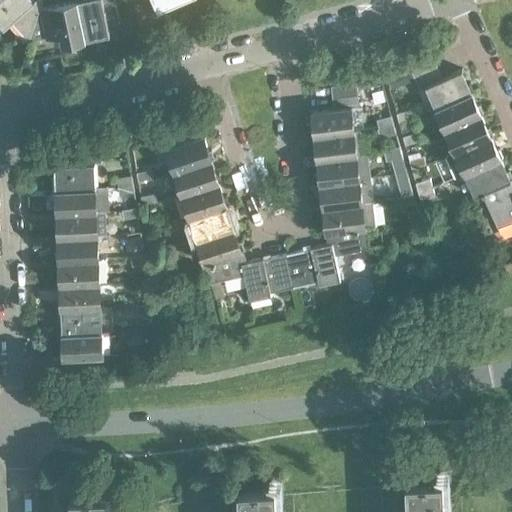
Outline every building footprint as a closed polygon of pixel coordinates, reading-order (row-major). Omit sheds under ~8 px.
[(0,0),(0,19),(6,26),(12,20),(28,39),(42,0),(35,0),(35,1),(34,0),(0,0)] [(42,0),(28,39),(29,40),(59,34),(61,44),(86,39),(78,0),(73,0),(53,4),(53,5),(49,6),(48,0),(42,0)] [(78,0),(86,39),(111,34),(106,14),(117,11),(114,0),(78,0)] [(179,0),(154,0),(158,9),(179,0)] [(415,77),(438,67),(433,56),(410,67),(415,77)] [(438,67),(415,77),(419,87),(426,84),(436,107),(473,90),(463,67),(442,76),(438,67)] [(394,72),(385,74),(389,86),(398,83),(394,72)] [(370,78),(357,82),(357,89),(372,85),(370,78)] [(333,97),(358,94),(357,89),(357,82),(331,85),(333,97)] [(482,112),(473,90),(436,107),(445,128),(482,112)] [(358,94),(333,97),(334,109),(312,111),(315,135),(355,131),(352,106),(359,105),(358,94)] [(413,117),(411,108),(396,112),(399,121),(405,119),(413,117)] [(482,112),(445,128),(455,150),(492,134),(482,112)] [(379,126),(393,122),(391,115),(376,119),(379,126)] [(156,138),(181,129),(178,119),(153,128),(156,138)] [(405,119),(399,121),(402,132),(410,130),(405,119)] [(393,122),(379,126),(381,135),(396,131),(393,122)] [(181,129),(156,138),(160,150),(166,148),(174,170),(213,158),(205,134),(185,141),(181,129)] [(362,153),(359,130),(355,131),(315,135),(318,159),(358,153),(362,153)] [(418,131),(403,136),(405,145),(420,140),(418,131)] [(465,172),(502,156),(503,155),(493,133),(492,134),(455,150),(446,155),(456,177),(465,173),(465,172)] [(76,149),(101,149),(101,138),(75,139),(76,149)] [(395,171),(406,168),(402,154),(400,146),(385,150),(388,159),(391,172),(395,171)] [(55,188),(96,186),(95,162),(102,162),(101,149),(76,149),(77,162),(54,163),(55,188)] [(358,155),(318,159),(318,164),(320,183),(361,178),(371,177),(367,152),(362,153),(358,153),(358,155)] [(424,155),(411,158),(414,167),(426,163),(424,155)] [(475,195),(482,192),(511,178),(511,177),(502,156),(465,172),(475,195)] [(221,181),(213,158),(174,170),(182,193),(221,181)] [(406,168),(395,171),(401,195),(412,192),(408,177),(406,168)] [(153,177),(152,169),(137,171),(138,180),(153,177)] [(118,185),(133,183),(131,174),(117,177),(118,185)] [(361,178),(320,183),(321,190),(322,199),(323,206),(364,202),(373,201),(374,201),(371,177),(361,178)] [(418,190),(432,186),(430,178),(416,182),(418,190)] [(511,178),(482,192),(492,213),(498,227),(511,221),(511,178)] [(189,216),(227,204),(228,203),(221,181),(182,193),(183,198),(189,216)] [(133,183),(118,185),(120,194),(134,191),(133,183)] [(96,186),(55,188),(57,212),(97,210),(96,186)] [(432,186),(418,190),(420,198),(435,194),(432,186)] [(156,192),(141,195),(143,204),(157,201),(156,192)] [(401,195),(398,196),(400,205),(415,200),(412,192),(401,195)] [(326,232),(366,226),(376,224),(373,201),(364,202),(323,206),(326,232)] [(227,204),(189,216),(190,216),(197,238),(196,239),(236,227),(235,226),(227,204)] [(137,206),(122,209),(124,218),(139,215),(137,206)] [(97,210),(57,212),(58,236),(98,234),(107,233),(106,210),(97,210)] [(160,216),(145,219),(147,228),(161,225),(160,216)] [(311,248),(287,253),(294,286),(318,281),(319,285),(341,280),(335,255),(369,247),(366,226),(326,232),(327,243),(310,247),(311,248)] [(236,227),(196,239),(204,262),(205,262),(243,249),(236,227)] [(143,239),(141,230),(126,232),(128,241),(143,239)] [(99,258),(98,234),(58,236),(59,260),(99,258)] [(166,248),(164,239),(149,242),(151,251),(166,248)] [(243,249),(205,262),(211,281),(236,276),(236,274),(244,273),(250,300),(272,295),(271,291),(294,286),(287,253),(264,258),(264,257),(247,261),(243,249)] [(145,253),(130,256),(132,265),(147,263),(145,253)] [(100,258),(99,258),(59,260),(60,283),(101,281),(100,258)] [(153,266),(155,275),(170,272),(168,263),(153,266)] [(151,286),(150,277),(135,280),(136,289),(151,286)] [(102,305),(101,281),(60,283),(61,307),(102,305)] [(136,304),(137,314),(152,313),(151,304),(136,304)] [(102,306),(102,305),(61,307),(62,331),(103,329),(113,329),(112,305),(102,306)] [(312,305),(300,307),(302,314),(313,312),(312,305)] [(103,329),(62,331),(63,356),(85,355),(85,367),(122,365),(121,353),(104,354),(103,329)] [(444,477),(407,478),(407,484),(408,511),(445,511),(444,490),(444,487),(444,485),(444,477)] [(276,485),(239,486),(240,511),(277,511),(277,494),(277,492),(276,485)] [(108,492),(71,494),(71,511),(108,511),(108,504),(108,492)]
